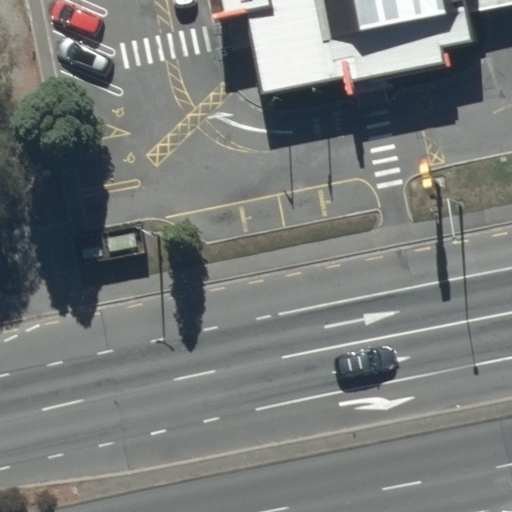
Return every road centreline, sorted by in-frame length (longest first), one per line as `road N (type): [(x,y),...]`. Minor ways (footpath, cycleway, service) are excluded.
road 1 (trunk): [(0,423),(511,313)]
road 2 (track): [(107,397),(25,0)]
road 3 (trunk): [(511,464),(285,511)]
